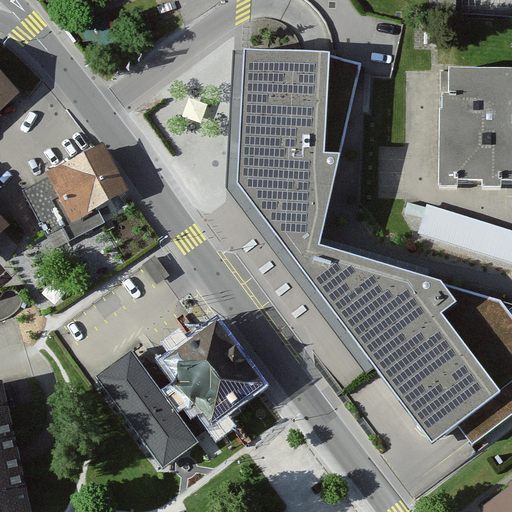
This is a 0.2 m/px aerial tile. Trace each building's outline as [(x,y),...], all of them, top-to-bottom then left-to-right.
[(321,242),(361,68),(327,61),(235,55),(226,209),(241,229),(248,239),(255,249),(261,257),(266,264),(394,441),(410,463),(439,443),(463,473),(511,432),(511,315),(502,303),(477,293),(362,255),(337,247),(321,242)] [(0,120),(22,102),(0,75),(0,120)] [(511,75),(455,75),(455,99),(446,99),(445,195),(508,196),(508,188),(511,187),(511,75)] [(65,230),(125,202),(100,150),(66,166),(24,187),(49,238),(65,230)] [(511,224),(426,206),(419,238),(511,256),(511,224)] [(0,212),(0,253),(20,237),(0,212)] [(212,328),(160,369),(178,392),(164,403),(132,363),(96,392),(165,480),(202,451),(181,425),(195,414),(214,438),(266,397),(212,328)] [(40,511),(10,382),(0,384),(0,511),(40,511)] [(511,511),(511,488),(480,511),(511,511)]
